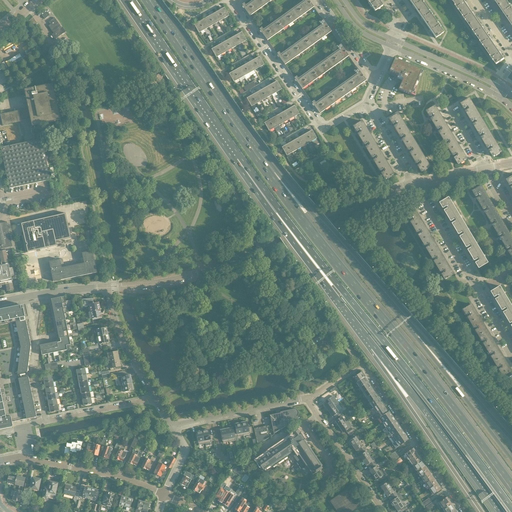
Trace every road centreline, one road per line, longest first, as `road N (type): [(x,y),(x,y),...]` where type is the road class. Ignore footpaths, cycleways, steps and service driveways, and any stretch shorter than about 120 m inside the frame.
road 1 (motorway): [(238,157),(511,510)]
road 2 (motorway): [(511,488),(254,155)]
road 3 (residential): [(105,287),(200,271),(411,182)]
road 4 (motorway): [(238,157),(373,346)]
road 5 (motorway): [(399,317),(254,155)]
road 6 (motorway): [(373,346),(500,511)]
road 7 (motorway): [(373,346),(481,511)]
road 8 (residential): [(364,103),(320,124),(239,0)]
road 9 (residential): [(511,350),(411,182)]
road 10 (motorway): [(130,0),(238,157)]
road 11 (motorway): [(254,155),(147,0)]
road 12 (motorway): [(511,459),(399,317)]
road 13 (residential): [(465,511),(363,362)]
road 14 (motorway): [(511,441),(399,317)]
road 15 (residential): [(162,494),(101,472),(0,460)]
road 16 (residential): [(153,397),(45,420),(34,370)]
road 17 (residential): [(170,427),(306,397)]
road 18 (residential): [(384,511),(306,397)]
road 19 (residential): [(153,397),(105,287)]
